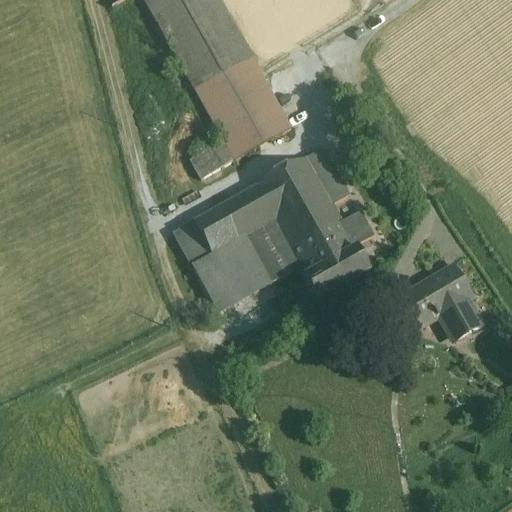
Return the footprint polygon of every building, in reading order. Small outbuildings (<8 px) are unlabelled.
[(251,63),(216,0),(142,0),(195,94),(195,95),(223,145),(224,147),(247,134),(218,81),(251,63)] [(257,150),(247,134),(224,147),(234,164),(258,151),(257,150)] [(224,147),(223,145),(212,151),(223,170),(234,164),(224,147)] [(212,151),(190,163),(201,183),(223,170),(212,151)] [(305,162),(209,216),(228,251),(237,267),(255,257),(248,246),(275,230),(305,282),(357,252),(356,252),(355,250),(342,226),(315,179),(316,179),(306,161),(305,161),(305,162)] [(209,216),(193,225),(212,259),(228,251),(209,216)] [(366,244),(353,220),(342,226),(355,250),(366,244)] [(305,282),(304,282),(303,282),(317,307),(371,277),(357,252),(305,282)] [(454,271),(437,281),(438,283),(420,293),(419,292),(402,301),(421,333),(439,322),(452,343),(480,327),(467,305),(472,302),(454,271)]
